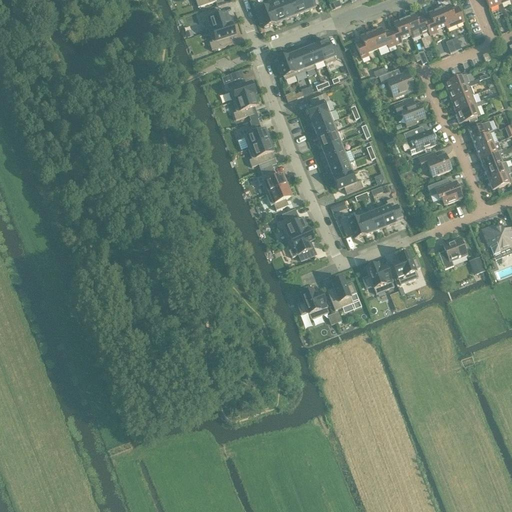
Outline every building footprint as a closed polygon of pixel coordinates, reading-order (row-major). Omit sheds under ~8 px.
[(216,3),(214,0),(199,0),(195,1),(198,9),(216,3)] [(295,18),(287,0),(287,1),(278,5),(277,2),(284,22),(295,18)] [(305,14),(299,0),(287,0),(295,18),(305,14)] [(315,10),(310,0),(299,0),(305,14),(315,10)] [(485,0),(489,10),(498,6),(502,16),(504,15),(497,0),(485,0)] [(497,0),(504,15),(505,15),(501,5),(509,1),(508,0),(497,0)] [(284,22),(277,2),(267,6),(274,26),(284,22)] [(274,26),(267,6),(256,10),(264,30),(274,26)] [(446,27),(447,30),(464,23),(458,7),(451,10),(450,7),(439,11),(446,27)] [(200,16),(202,24),(205,23),(208,33),(211,32),(231,26),(230,25),(227,15),(220,17),(218,11),(200,16)] [(429,33),(428,33),(429,37),(437,34),(436,31),(446,27),(439,11),(429,15),(430,19),(424,21),(429,33)] [(404,21),(411,37),(420,33),(421,36),(428,33),(429,33),(424,21),(423,18),(416,20),(415,17),(404,21)] [(389,31),(395,47),(402,44),(401,41),(411,37),(404,21),(394,25),(395,28),(389,31)] [(211,32),(208,33),(211,44),(209,45),(211,52),(231,45),(229,39),(234,38),(231,26),(211,32)] [(371,34),(377,50),(387,47),(388,50),(395,47),(389,31),(383,34),(381,30),(371,34)] [(367,54),(377,50),(371,34),(360,38),(362,42),(355,45),(361,60),(368,57),(367,54)] [(452,41),(456,53),(462,50),(457,39),(452,41)] [(451,55),(456,53),(452,41),(446,43),(451,55)] [(335,61),(328,42),(318,46),(325,65),(335,61)] [(325,65),(318,46),(307,50),(314,67),(324,63),(325,66),(325,65)] [(314,67),(307,50),(297,54),(305,74),(315,70),(314,67)] [(419,56),(421,61),(423,66),(428,64),(424,52),(418,55),(419,56)] [(305,74),(297,54),(287,58),(295,78),(305,74)] [(295,78),(287,58),(277,62),(284,82),(295,78)] [(376,79),(378,78),(378,79),(387,75),(385,69),(374,74),(376,79)] [(400,77),(388,82),(394,99),(414,91),(407,75),(400,77)] [(444,85),(449,95),(468,87),(468,89),(470,88),(474,87),(472,83),(469,84),(466,76),(461,78),(444,85)] [(243,80),(223,87),(226,94),(229,93),(233,105),(255,97),(256,97),(251,83),(245,86),(243,80)] [(449,95),(453,105),(472,97),(472,96),(473,96),(470,88),(468,89),(468,87),(449,95)] [(311,108),(305,111),(310,122),(330,114),(325,103),(328,102),(325,95),(309,102),(311,108)] [(255,97),(233,105),(236,114),(233,115),(235,122),(249,118),(251,123),(257,121),(259,120),(257,115),(254,116),(252,110),(258,108),(255,97)] [(453,105),(457,115),(481,105),(480,103),(476,105),(472,97),(453,105)] [(415,124),(425,120),(420,106),(414,108),(411,102),(395,108),(398,116),(402,115),(407,128),(415,125),(415,124)] [(461,125),(477,119),(481,117),(477,109),(482,107),(481,105),(457,115),(461,125)] [(330,114),(310,122),(313,132),(334,124),(330,114)] [(252,129),(238,134),(241,141),(244,140),(248,150),(248,151),(269,142),(265,130),(258,133),(256,127),(259,126),(257,121),(251,123),(249,123),(252,129)] [(334,124),(313,132),(318,142),(338,134),(334,124)] [(469,132),(473,142),(489,136),(489,134),(485,126),(469,132)] [(403,136),(406,144),(411,156),(435,147),(430,132),(424,134),(422,128),(403,136)] [(489,136),(473,142),(477,152),(498,144),(497,143),(493,144),(490,138),(495,136),(494,132),(489,134),(489,136)] [(338,134),(318,142),(322,153),(342,145),(338,134)] [(269,142),(248,151),(252,161),(249,162),(251,169),(258,166),(260,171),(271,167),(269,162),(273,161),(271,155),(274,154),(269,142)] [(477,152),(481,162),(497,155),(497,154),(501,152),(498,144),(477,152)] [(342,145),(322,153),(326,163),(346,155),(342,145)] [(481,162),(485,172),(506,164),(506,162),(503,164),(500,156),(503,156),(501,152),(497,154),(497,155),(481,162)] [(432,178),(451,171),(445,157),(437,160),(435,154),(419,160),(423,171),(429,169),(432,178)] [(346,155),(326,163),(330,173),(350,165),(346,155)] [(485,172),(489,182),(505,175),(505,173),(509,172),(511,175),(511,174),(511,170),(511,167),(508,168),(506,164),(485,172)] [(350,165),(330,173),(333,183),(353,175),(350,165)] [(493,192),(509,185),(511,184),(509,176),(511,175),(509,172),(505,173),(505,175),(489,182),(493,192)] [(274,173),(256,180),(259,187),(261,186),(266,196),(276,191),(287,187),(282,176),(276,178),(274,173)] [(353,175),(333,183),(337,193),(344,191),(346,196),(362,189),(360,182),(357,183),(353,175)] [(383,179),(375,182),(378,189),(385,186),(383,179)] [(445,206),(462,199),(456,183),(447,186),(445,181),(427,188),(431,198),(437,195),(439,201),(442,200),(445,206)] [(276,191),(266,196),(270,207),(273,206),(276,212),(288,207),(286,202),(292,199),(287,187),(276,191)] [(387,206),(377,210),(385,229),(396,225),(395,222),(401,220),(393,200),(386,203),(387,206)] [(337,206),(330,209),(332,215),(340,213),(337,206)] [(377,210),(367,214),(375,233),(385,229),(377,210)] [(367,214),(357,218),(364,237),(375,233),(367,214)] [(294,217),(276,225),(279,232),(282,231),(286,240),(307,230),(302,220),(296,223),(294,217)] [(346,219),(339,221),(346,238),(351,235),(354,241),(364,237),(357,218),(347,221),(346,219)] [(483,231),(481,232),(488,248),(489,248),(493,257),(494,256),(511,250),(511,252),(511,228),(510,230),(504,232),(502,226),(495,229),(492,228),(483,231)] [(307,230),(286,240),(291,251),(288,253),(291,259),(298,256),(300,263),(313,257),(307,245),(309,244),(314,241),(308,230),(307,230)] [(452,263),(467,257),(461,240),(453,243),(454,244),(449,246),(449,245),(443,247),(446,253),(439,255),(445,271),(454,268),(452,263)] [(397,263),(392,265),(400,286),(418,279),(415,272),(420,270),(416,259),(411,261),(408,253),(401,256),(400,255),(396,257),(396,258),(395,258),(397,263)] [(476,262),(472,263),(477,276),(485,272),(479,258),(475,260),(476,262)] [(368,278),(362,280),(366,291),(373,288),(376,296),(394,289),(392,284),(386,267),(380,270),(378,265),(370,268),(366,269),(366,270),(365,270),(368,278)] [(327,292),(334,312),(352,305),(350,298),(356,295),(352,284),(346,287),(343,279),(335,282),(334,281),(331,283),(330,284),(332,290),(328,292),(327,292)] [(303,304),(297,306),(301,317),(308,314),(310,321),(328,314),(326,310),(327,309),(321,293),(315,296),(313,291),(306,293),(305,293),(301,294),(301,295),(300,296),(303,304)]
